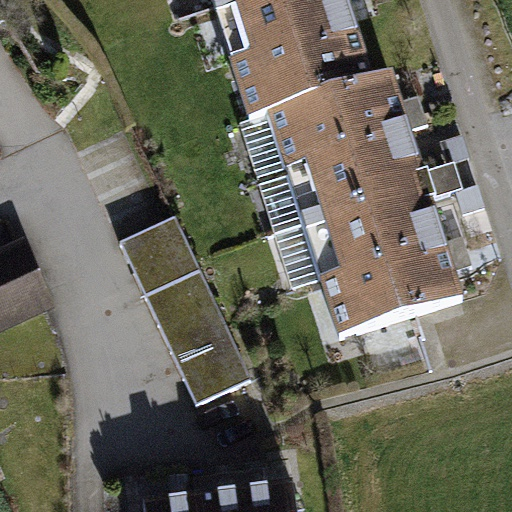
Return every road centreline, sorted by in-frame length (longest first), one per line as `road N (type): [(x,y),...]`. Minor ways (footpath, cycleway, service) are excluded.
road 1 (residential): [(0,193),(28,189),(59,204),(161,445)]
road 2 (residential): [(449,0),(511,197)]
